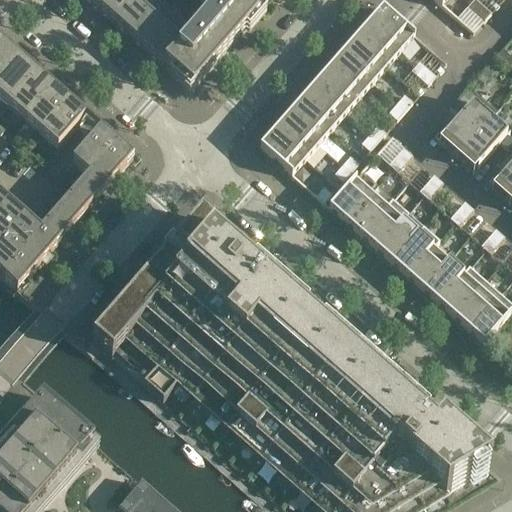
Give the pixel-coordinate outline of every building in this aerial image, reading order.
[(83,0),(99,14),(111,0),(83,0)] [(116,28),(140,0),(111,0),(99,14),(116,28)] [(132,43),(161,9),(150,0),(140,0),(116,28),(132,43)] [(164,71),(192,95),(252,27),(259,18),(238,0),(225,0),(223,2),(193,37),(193,38),(164,71)] [(274,1),(272,0),(238,0),(259,18),(274,1)] [(450,0),(428,0),(441,11),(450,0)] [(475,20),(482,11),(474,4),(466,13),(475,20)] [(148,57),(177,24),(161,9),(132,43),(148,57)] [(491,18),(482,11),(475,20),(483,27),(491,18)] [(400,58),(414,42),(382,14),(368,30),(400,58)] [(193,38),(193,37),(177,24),(148,57),(164,71),(193,38)] [(400,58),(368,30),(354,46),(386,74),(400,58)] [(86,121),(0,45),(0,103),(57,153),(84,122),(86,121)] [(386,74),(354,46),(341,61),(373,89),(386,74)] [(511,67),(511,61),(502,53),(496,60),(509,71),(511,67)] [(373,89),(341,61),(327,76),(359,104),(373,89)] [(419,83),(427,74),(419,67),(411,76),(419,83)] [(483,88),(493,78),(487,72),(477,83),(483,88)] [(435,82),(427,74),(419,83),(427,91),(435,82)] [(359,104),(327,76),(314,92),(346,120),(359,104)] [(346,120),(314,92),(300,107),(332,135),(346,120)] [(460,157),(492,121),(493,122),(496,118),(467,93),(449,113),(460,123),(443,142),(460,157)] [(412,108),(404,100),(396,109),(404,117),(412,108)] [(332,135),(300,107),(287,122),(319,151),(332,135)] [(396,126),(404,117),(396,109),(388,118),(396,126)] [(509,136),(493,122),(492,121),(460,157),(477,173),(499,147),(509,156),(511,151),(511,144),(506,139),(509,136)] [(319,151),(287,122),(273,138),(305,166),(319,151)] [(385,139),(377,131),(369,140),(377,148),(385,139)] [(40,235),(0,200),(0,280),(16,294),(18,292),(16,290),(24,281),(26,283),(41,266),(39,264),(47,255),(49,257),(64,240),(62,238),(70,229),(72,231),(87,214),(85,212),(92,203),(95,205),(110,188),(107,186),(115,177),(118,179),(132,162),(100,134),(99,135),(71,166),(88,181),(75,196),(64,187),(62,189),(47,207),(57,216),(40,235)] [(305,166),(273,138),(259,154),(291,182),(305,166)] [(369,157),(377,148),(369,140),(361,149),(369,157)] [(16,144),(13,147),(11,150),(21,159),(27,153),(16,144)] [(511,151),(509,156),(496,170),(505,178),(496,189),(511,203),(511,151)] [(37,162),(27,153),(21,159),(32,169),(37,162)] [(403,153),(395,162),(405,170),(412,161),(403,153)] [(358,169),(350,162),(342,171),(350,178),(358,169)] [(405,170),(395,162),(388,170),(397,178),(405,170)] [(342,187),(350,178),(342,171),(334,180),(342,187)] [(433,180),(426,189),(435,197),(442,188),(433,180)] [(344,229),(371,199),(355,185),(328,215),(344,229)] [(428,205),(435,197),(426,189),(419,197),(428,205)] [(331,199),(323,192),(315,201),(323,209),(331,199)] [(386,212),(385,212),(371,199),(344,229),(360,242),(386,212)] [(402,226),(409,219),(392,204),(385,212),(386,212),(360,242),(375,256),(402,226)] [(464,207),(457,216),(466,224),(473,215),(464,207)] [(458,232),(466,224),(457,216),(449,224),(458,232)] [(200,222),(157,271),(109,325),(109,326),(103,333),(121,349),(125,345),(127,343),(159,372),(157,374),(158,374),(154,378),(173,395),(178,389),(318,511),(419,511),(421,511),(426,511),(469,486),(469,485),(467,486),(466,484),(483,475),(483,476),(482,477),(483,478),(488,475),(200,222)] [(417,239),(416,238),(402,226),(375,256),(390,269),(417,239)] [(432,253),(433,253),(439,246),(422,231),(416,238),(417,239),(390,269),(406,283),(432,253)] [(495,235),(488,243),(497,251),(504,243),(495,235)] [(489,259),(497,251),(488,243),(480,251),(489,259)] [(421,296),(448,266),(433,253),(432,253),(406,283),(421,296)] [(463,280),(462,279),(448,266),(421,296),(437,310),(463,280)] [(452,323),(484,286),(469,272),(462,279),(463,280),(437,310),(452,323)] [(467,337),(500,300),(484,286),(452,323),(467,337)] [(483,351),(511,318),(511,310),(500,300),(467,337),(483,351)] [(0,511),(119,511),(140,489),(93,447),(42,402),(0,448),(0,511)] [(167,511),(140,489),(119,511),(167,511)]
